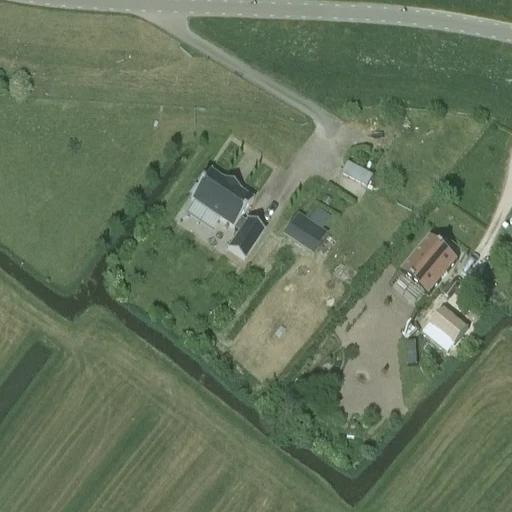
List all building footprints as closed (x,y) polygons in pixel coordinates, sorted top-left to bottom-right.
[(362,196),(372,177),(346,163),(336,182),(362,196)] [(252,201),(209,173),(190,202),(239,234),(227,251),(243,262),(264,232),(247,221),(245,224),(239,221),(252,201)] [(309,221),(324,228),(330,215),(315,208),(309,221)] [(282,237),(311,257),(326,236),(296,216),(282,237)] [(430,239),(401,274),(429,297),(457,262),(430,239)]
